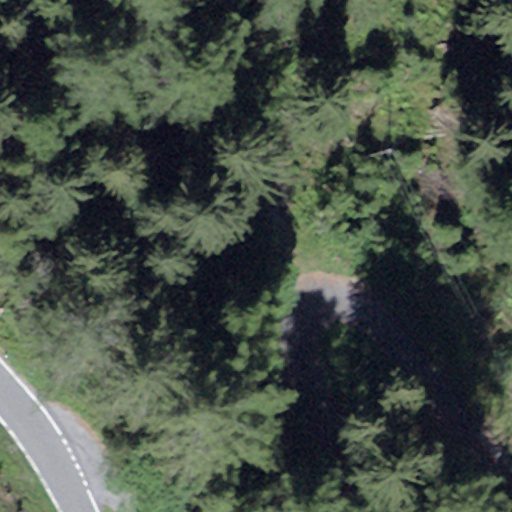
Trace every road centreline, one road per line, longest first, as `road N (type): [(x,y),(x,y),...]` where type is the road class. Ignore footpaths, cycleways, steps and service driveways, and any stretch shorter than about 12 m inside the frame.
road 1 (track): [(511,455),(427,368),(317,292)]
road 2 (track): [(317,292),(285,307),(361,511)]
road 3 (tertiary): [(94,511),(0,386)]
